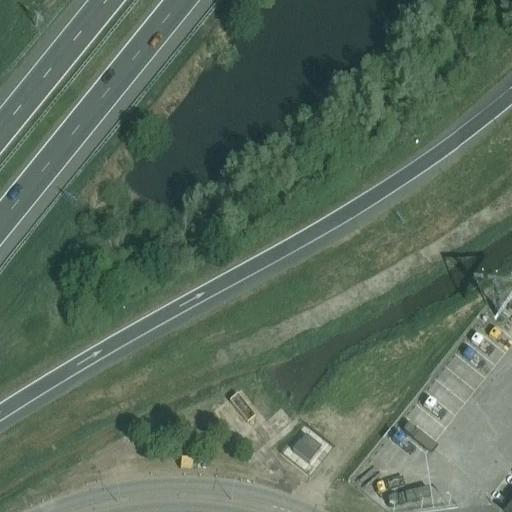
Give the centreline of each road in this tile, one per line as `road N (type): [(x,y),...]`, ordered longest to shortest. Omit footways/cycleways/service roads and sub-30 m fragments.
road 1 (motorway): [(0,414),(348,212),(511,94)]
road 2 (motorway): [(0,221),(180,0)]
road 3 (unclassified): [(303,511),(202,485),(157,484),(42,511)]
road 4 (motorway): [(106,0),(0,130)]
